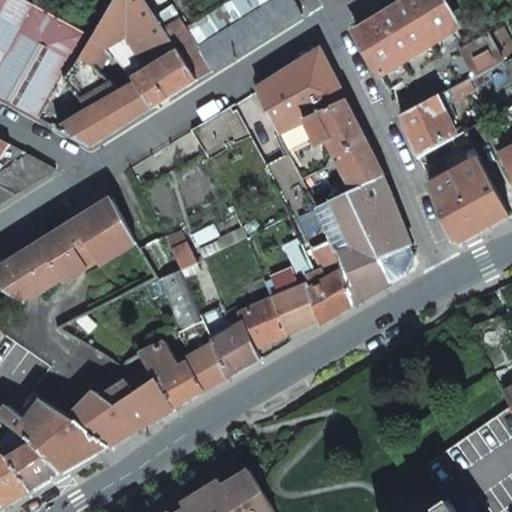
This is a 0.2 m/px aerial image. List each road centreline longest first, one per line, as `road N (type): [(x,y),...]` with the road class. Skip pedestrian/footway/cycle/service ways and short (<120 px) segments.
road 1 (secondary): [(449,276),(60,511)]
road 2 (residential): [(328,18),(88,169),(0,113)]
road 3 (residential): [(328,18),(449,276)]
